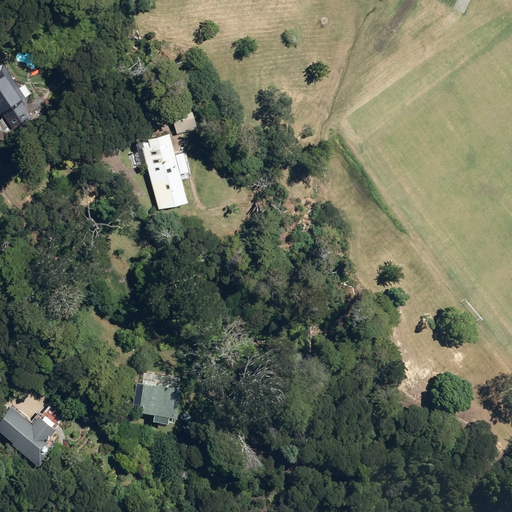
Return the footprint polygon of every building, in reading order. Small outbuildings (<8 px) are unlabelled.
[(0,110),(11,127),(29,115),(17,99),(22,95),(0,62),(0,110)] [(169,108),(178,136),(197,130),(188,103),(169,108)] [(138,145),(155,208),(184,199),(164,130),(143,136),(144,138),(139,139),(140,145),(138,145)] [(147,419),(161,421),(161,419),(168,420),(174,378),(139,372),(138,382),(130,381),(126,407),(133,408),(132,410),(148,412),(147,419)] [(11,440),(35,460),(54,437),(48,432),(65,412),(50,401),(41,412),(39,410),(31,420),(12,404),(0,417),(0,427),(13,438),(11,440)]
